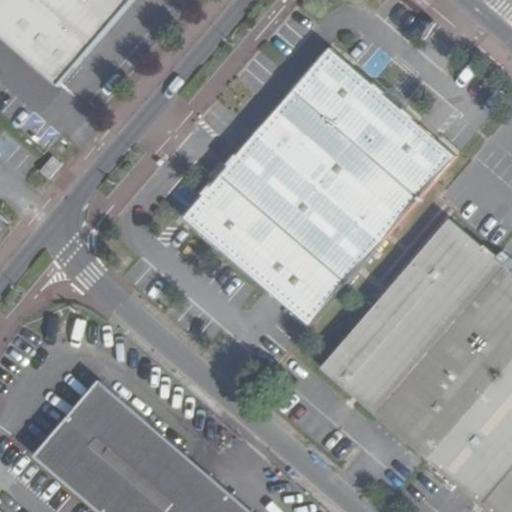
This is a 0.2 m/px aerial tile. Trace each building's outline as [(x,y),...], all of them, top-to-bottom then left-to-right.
[(0,0),(0,35),(60,87),(134,0),(0,0)] [(187,219),(313,328),(459,158),(333,48),(187,219)] [(63,164),(54,157),(42,172),(50,179),(63,164)] [(377,416),(506,266),(450,218),(322,367),(377,416)] [(511,271),(506,266),(377,416),(432,464),(511,373),(511,271)] [(511,511),(511,373),(432,464),(491,511),(511,511)] [(253,511),(102,382),(37,458),(99,511),(3,511),(0,509),(0,511),(253,511)]
